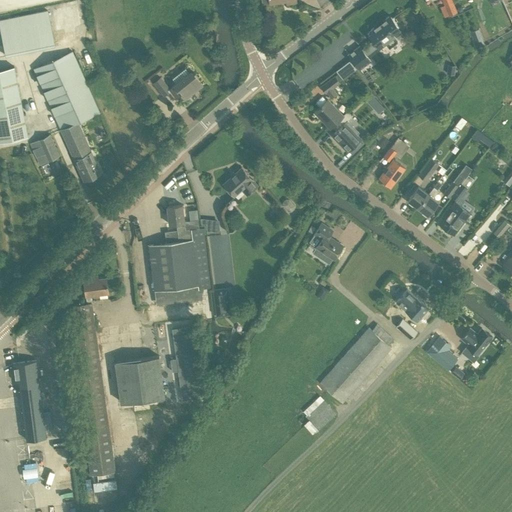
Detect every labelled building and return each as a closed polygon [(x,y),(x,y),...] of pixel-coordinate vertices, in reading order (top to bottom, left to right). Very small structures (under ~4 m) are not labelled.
[(453,2),(452,0),(442,0),(444,4),(440,6),(444,16),(457,11),(453,2)] [(48,9),(0,19),(0,33),(5,55),(56,43),(48,9)] [(395,43),(396,39),(394,36),(400,32),(395,25),(397,24),(390,15),(367,32),(379,47),(385,43),(387,46),(392,46),(395,43)] [(359,69),(371,60),(359,45),(348,54),(359,69)] [(99,112),(72,51),(34,69),(61,130),(83,180),(101,173),(78,122),(99,112)] [(0,69),(0,139),(28,134),(14,66),(0,69)] [(169,89),(161,77),(154,83),(164,95),(170,91),(175,97),(180,93),(185,99),(203,85),(191,71),(169,89)] [(325,92),(327,92),(332,87),(339,82),(334,75),(321,86),(325,92)] [(332,87),(327,92),(331,97),(336,93),(332,87)] [(320,106),(314,112),(321,118),(330,128),(332,126),(343,115),(327,99),(326,100),(322,96),(316,101),(320,106)] [(332,126),(336,130),(332,135),(348,151),(361,138),(345,122),(352,116),(347,111),(343,115),(332,126)] [(50,135),(30,143),(39,163),(59,155),(50,135)] [(400,158),(404,152),(393,144),(383,156),(389,161),(394,154),(400,158)] [(431,158),(418,174),(426,180),(439,164),(431,158)] [(390,187),(405,168),(393,159),(378,178),(390,187)] [(249,192),(257,185),(241,168),(224,184),(234,195),(243,186),(249,192)] [(452,181),(443,193),(449,197),(458,185),(452,181)] [(461,183),(451,196),(456,200),(457,199),(458,200),(467,188),(461,183)] [(417,207),(428,193),(418,186),(408,200),(417,207)] [(428,193),(417,207),(427,214),(438,201),(428,193)] [(454,234),(470,212),(455,201),(439,223),(454,234)] [(176,223),(177,230),(199,227),(198,219),(184,220),(182,205),(167,206),(169,224),(176,223)] [(314,234),(309,241),(317,246),(316,247),(334,258),(342,246),(328,236),(332,230),(322,223),(314,234)] [(206,283),(199,227),(177,230),(175,230),(176,240),(137,245),(145,311),(200,304),(198,284),(206,283)] [(511,252),(502,264),(511,272),(511,252)] [(87,303),(92,302),(91,294),(108,292),(106,276),(92,278),(92,276),(84,277),(87,303)] [(397,301),(417,319),(427,307),(407,289),(397,301)] [(87,303),(67,305),(90,474),(115,471),(92,302),(87,303)] [(395,326),(410,339),(417,332),(402,318),(395,326)] [(178,367),(182,397),(200,394),(191,323),(173,325),(177,355),(171,356),(173,368),(178,367)] [(320,383),(342,403),(391,347),(369,327),(320,383)] [(492,337),(481,328),(476,335),(473,333),(475,331),(470,328),(461,338),(468,344),(467,346),(478,355),(492,337)] [(120,401),(164,396),(159,355),(115,361),(120,401)] [(42,404),(36,360),(13,363),(15,379),(22,378),(22,380),(19,380),(27,439),(47,437),(45,423),(49,422),(46,403),(42,404)] [(463,372),(452,364),(448,369),(459,378),(463,372)] [(316,431),(336,413),(324,400),(308,414),(314,420),(310,424),(316,431)] [(117,486),(116,477),(94,481),(95,489),(117,486)]
